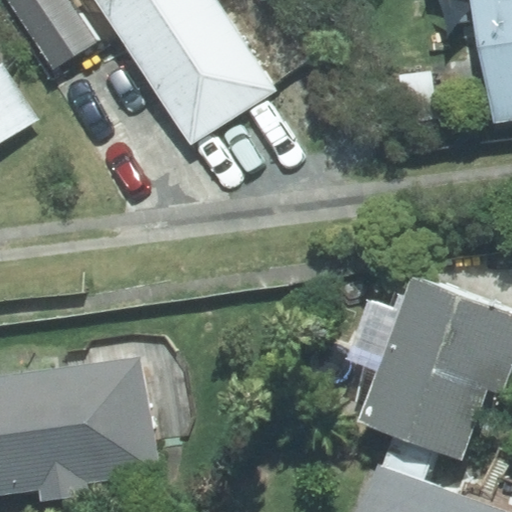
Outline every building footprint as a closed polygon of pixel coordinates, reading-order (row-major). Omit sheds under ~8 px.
[(98,41),(71,0),(25,0),(20,3),(61,66),(98,41)] [(276,94),(217,0),(98,0),(190,147),(276,94)] [(511,120),(511,0),(470,0),(492,124),(511,120)] [(0,145),(38,122),(4,65),(0,67),(0,145)] [(511,304),(413,266),(356,413),(458,453),(489,376),(504,382),(511,362),(511,304)] [(0,490),(162,469),(145,349),(0,368),(0,490)] [(511,511),(511,502),(384,452),(360,511),(511,511)]
